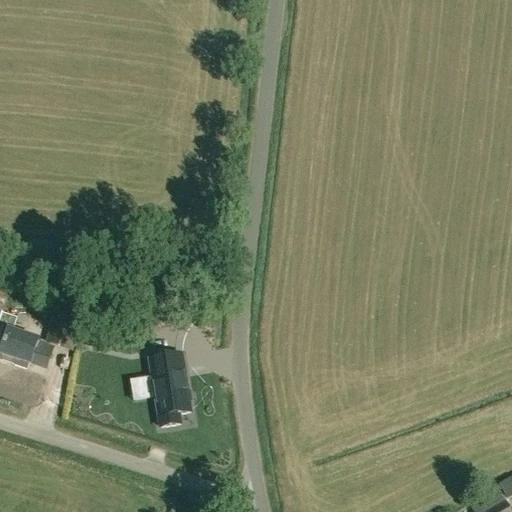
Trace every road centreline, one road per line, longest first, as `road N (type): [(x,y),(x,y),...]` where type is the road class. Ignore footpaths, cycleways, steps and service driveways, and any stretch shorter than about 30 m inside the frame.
road 1 (unclassified): [(255,494),(240,321),(278,0)]
road 2 (unclassified): [(255,494),(0,421)]
